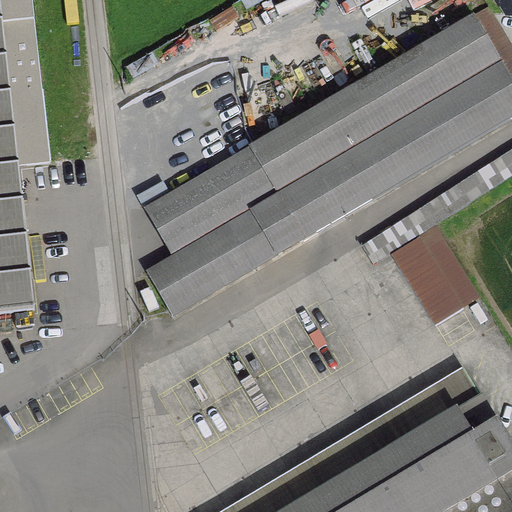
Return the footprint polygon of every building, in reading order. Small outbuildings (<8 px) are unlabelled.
[(0,0),(0,315),(32,312),(15,168),(47,164),(28,0),(0,0)] [(144,273),(170,317),(511,117),(511,91),(469,19),(143,210),(171,258),(144,273)] [(511,149),(359,248),(370,266),(413,238),(432,226),(511,175),(511,149)] [(414,240),(388,256),(432,327),(477,300),(432,226),(413,238),(414,240)] [(511,511),(511,455),(479,400),(291,511),(511,511)]
